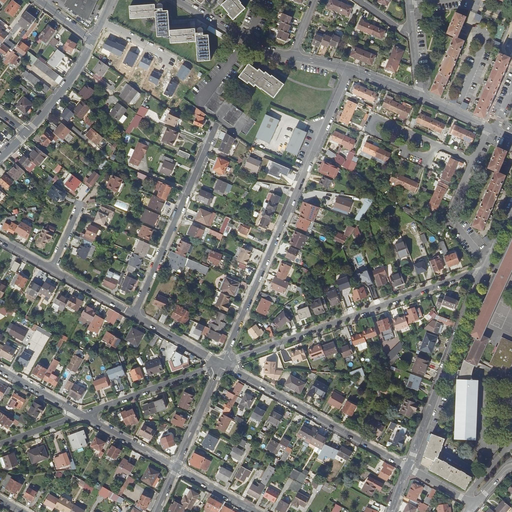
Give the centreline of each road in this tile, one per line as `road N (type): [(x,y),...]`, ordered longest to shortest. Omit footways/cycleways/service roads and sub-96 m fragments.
road 1 (residential): [(221,363),(347,70)]
road 2 (residential): [(221,363),(484,269)]
road 3 (residential): [(407,467),(221,363)]
road 4 (residential): [(407,467),(484,269)]
road 5 (residential): [(134,314),(215,126)]
road 6 (residential): [(81,414),(221,363)]
road 7 (residential): [(178,0),(289,58)]
